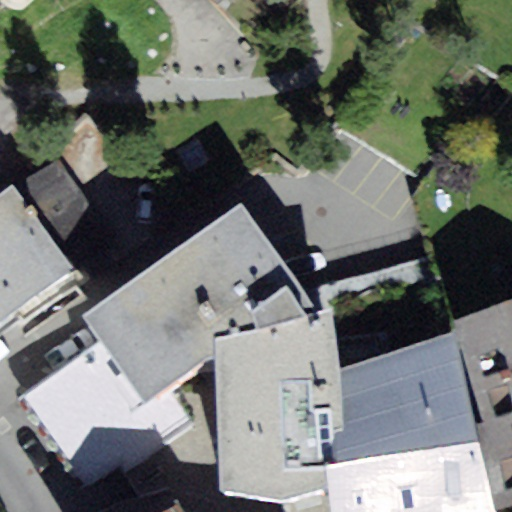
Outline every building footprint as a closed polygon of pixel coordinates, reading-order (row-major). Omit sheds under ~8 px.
[(58,158),(14,185),(77,271),(118,245),(58,158)] [(0,323),(17,310),(77,271),(14,185),(0,195),(0,194),(0,323)] [(84,315),(104,342),(146,405),(168,391),(217,361),(216,338),(318,311),(242,203),(84,315)] [(511,306),(455,321),(457,331),(496,507),(511,503),(511,306)] [(217,361),(225,491),(335,487),(334,431),(346,430),(341,368),(334,307),(318,311),(216,338),(217,361)] [(335,487),(334,511),(496,511),(496,507),(457,331),(341,368),(346,430),(334,431),(335,487)] [(192,426),(168,391),(146,405),(104,342),(24,395),(82,483),(119,459),(126,469),(192,426)] [(166,511),(185,511),(181,503),(166,511)]
